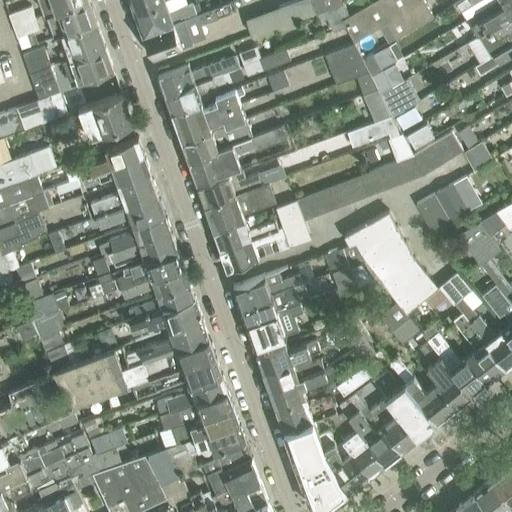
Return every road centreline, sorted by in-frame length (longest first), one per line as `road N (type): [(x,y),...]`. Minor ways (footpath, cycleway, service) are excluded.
road 1 (residential): [(294,511),(111,0)]
road 2 (residential): [(511,411),(383,511)]
